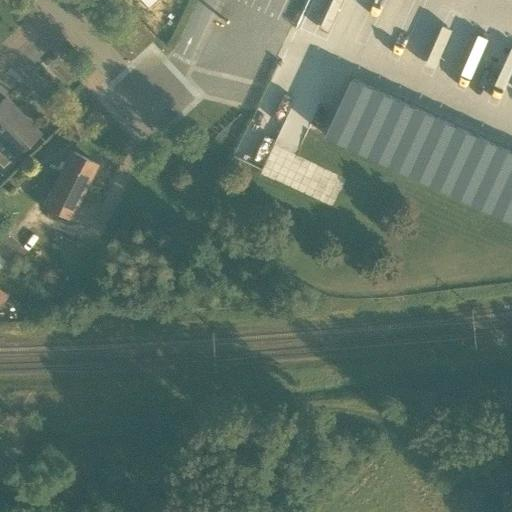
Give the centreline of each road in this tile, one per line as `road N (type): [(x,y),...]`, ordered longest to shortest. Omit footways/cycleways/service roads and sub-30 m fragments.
road 1 (track): [(10,438),(342,406),(406,420),(511,490)]
road 2 (residential): [(78,272),(154,115)]
road 3 (residential): [(154,115),(49,0)]
road 4 (residential): [(154,115),(209,0)]
